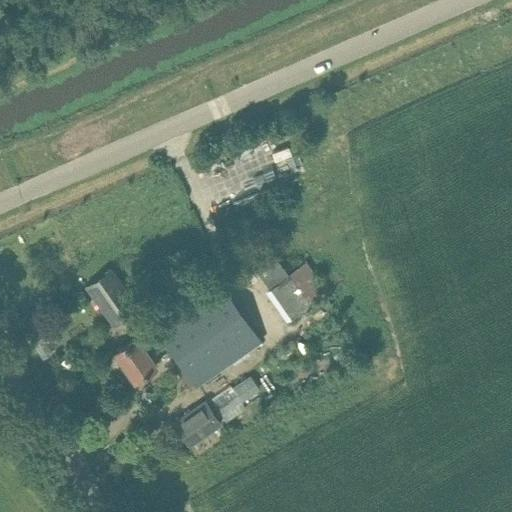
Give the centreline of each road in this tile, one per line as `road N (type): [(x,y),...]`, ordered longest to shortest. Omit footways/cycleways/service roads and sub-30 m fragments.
road 1 (unclassified): [(0,200),(456,0)]
road 2 (unclassified): [(100,511),(0,370)]
